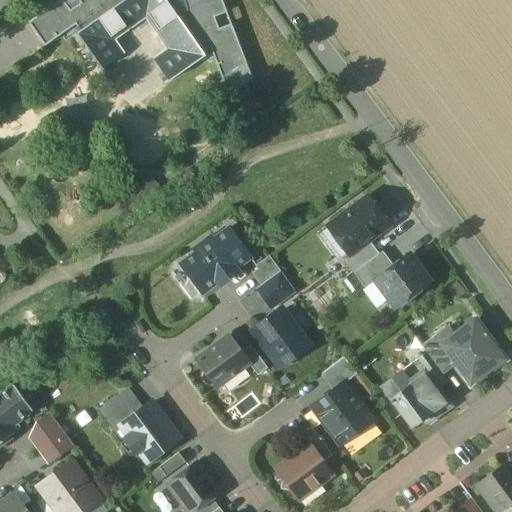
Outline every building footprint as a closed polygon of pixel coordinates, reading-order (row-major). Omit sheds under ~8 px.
[(77,0),(80,4),(70,11),(62,0),(61,0),(28,24),(45,47),(75,25),(80,32),(76,34),(102,70),(125,54),(115,40),(145,19),(166,49),(153,59),(169,82),(205,56),(202,53),(210,48),(228,95),(251,78),(221,0),(77,0)] [(129,205),(158,191),(149,173),(120,188),(129,205)] [(367,198),(329,227),(348,253),(349,254),(368,240),(387,225),(367,198)] [(213,240),(211,237),(193,250),(196,253),(181,264),(202,293),(217,282),(219,285),(237,272),(235,269),(250,258),(228,229),(213,240)] [(368,240),(349,254),(348,253),(342,257),(353,273),(379,254),(368,240)] [(379,254),(353,273),(365,289),(374,282),(374,281),(393,266),(382,252),(379,254)] [(393,266),(374,281),(374,282),(394,308),(429,281),(409,254),(393,266)] [(269,256),(255,266),(257,270),(252,274),(261,286),(280,272),(269,256)] [(261,286),(258,288),(273,309),(295,293),(280,272),(261,286)] [(306,345),(280,311),(254,331),(280,365),(284,362),(289,363),(294,361),(298,358),(301,354),(302,349),(306,345)] [(442,344),(441,345),(456,365),(470,383),(502,359),(473,321),(442,344)] [(456,365),(441,345),(442,344),(435,335),(421,346),(426,353),(436,366),(443,375),(456,365)] [(240,353),(228,336),(196,360),(216,387),(231,376),(234,374),(248,364),(248,363),(240,353)] [(267,369),(250,345),(240,353),(248,363),(248,364),(257,376),(267,369)] [(436,366),(426,353),(417,360),(424,370),(426,373),(436,366)] [(344,357),(321,375),(332,391),(344,382),(344,383),(356,374),(344,357)] [(436,366),(426,373),(438,389),(448,382),(436,366)] [(444,403),(431,413),(433,416),(425,422),(427,425),(451,407),(438,389),(426,373),(424,370),(407,382),(400,372),(381,387),(390,399),(423,375),(444,403)] [(423,375),(390,399),(391,400),(390,401),(391,403),(393,403),(411,428),(422,419),(425,422),(433,416),(431,413),(444,403),(423,375)] [(332,391),(311,407),(339,445),(372,421),(344,383),(344,382),(332,391)] [(0,443),(14,433),(10,427),(32,411),(13,385),(0,394),(0,443)] [(136,400),(120,412),(127,422),(143,409),(136,400)] [(127,422),(121,426),(122,427),(129,437),(139,450),(147,461),(177,439),(151,404),(143,409),(127,422)] [(120,412),(107,421),(116,432),(122,427),(121,426),(127,422),(120,412)] [(73,446),(49,414),(41,420),(52,435),(38,446),(43,453),(58,442),(65,452),(73,446)] [(41,420),(37,423),(30,435),(38,446),(52,435),(41,420)] [(331,456),(311,427),(301,434),(309,445),(322,462),(331,456)] [(136,453),(139,450),(129,437),(126,439),(136,453)] [(58,442),(43,453),(50,462),(65,452),(58,442)] [(309,445),(276,469),(283,480),(281,488),(291,490),(298,500),(331,475),(322,462),(309,445)] [(178,453),(149,475),(156,484),(185,463),(178,453)] [(71,463),(39,487),(57,511),(80,511),(98,499),(71,463)] [(195,463),(167,484),(187,511),(192,511),(212,498),(218,493),(195,463)] [(498,511),(511,502),(511,473),(505,464),(477,486),(496,511),(498,511)] [(26,511),(14,495),(0,505),(0,511),(26,511)] [(212,498),(192,511),(212,511),(219,508),(212,498)] [(480,511),(471,499),(458,509),(459,511),(480,511)]
